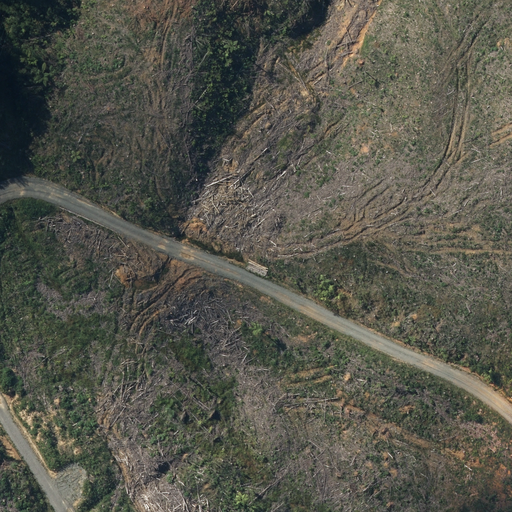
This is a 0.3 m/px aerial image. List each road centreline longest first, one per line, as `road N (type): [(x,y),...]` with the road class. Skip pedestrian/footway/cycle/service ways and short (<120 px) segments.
road 1 (track): [(511,423),(499,407),(23,184),(0,198)]
road 2 (track): [(0,389),(68,511)]
